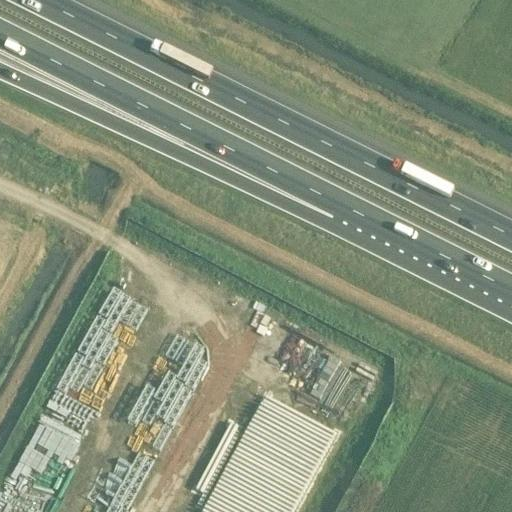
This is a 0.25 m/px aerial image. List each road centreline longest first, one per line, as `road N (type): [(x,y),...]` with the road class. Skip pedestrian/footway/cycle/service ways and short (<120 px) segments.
road 1 (motorway): [(511,238),(35,0)]
road 2 (motorway): [(0,402),(213,385),(325,386),(511,415)]
road 3 (motorway): [(0,36),(346,209)]
road 4 (motorway): [(0,70),(228,177),(346,209)]
road 5 (motorway): [(346,209),(511,291)]
